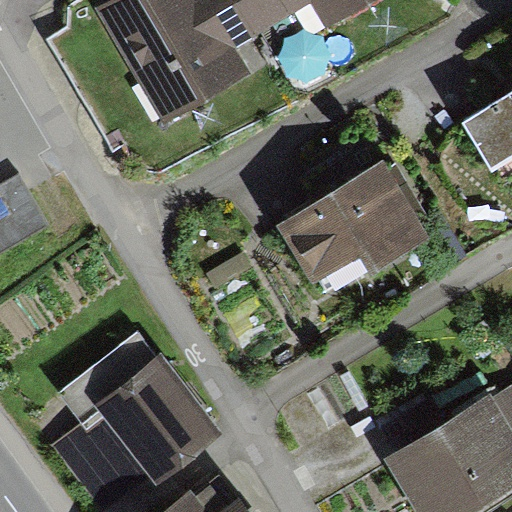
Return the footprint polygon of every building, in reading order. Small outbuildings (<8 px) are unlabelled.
[(108,0),(107,1),(167,105),(239,63),(225,40),(261,20),(249,0),(108,0)] [(249,0),(261,20),(294,0),(319,0),(326,11),(344,0),(249,0)] [(511,109),(494,119),(511,151),(511,109)] [(0,247),(52,216),(21,165),(0,178),(0,247)] [(422,185),(310,231),(343,311),(455,265),(422,185)] [(57,444),(104,510),(218,431),(148,331),(58,394),(81,427),(57,444)] [(511,404),(404,452),(430,511),(505,511),(511,509),(511,404)] [(152,511),(244,511),(211,468),(152,511)]
